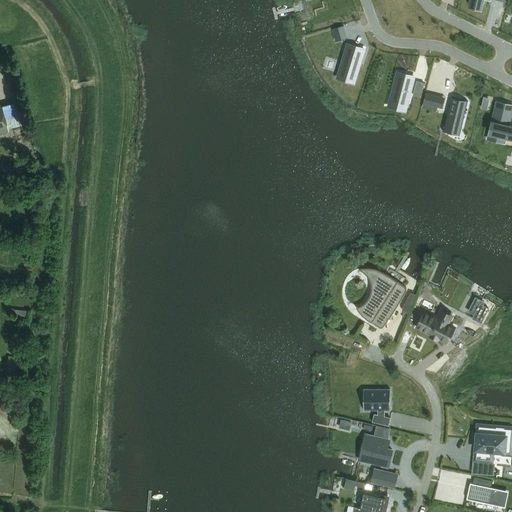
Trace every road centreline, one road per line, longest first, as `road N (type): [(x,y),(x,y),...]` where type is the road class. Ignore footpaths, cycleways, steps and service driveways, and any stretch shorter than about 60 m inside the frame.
road 1 (residential): [(371,356),(418,376),(432,395),(435,448),(415,511)]
road 2 (residential): [(495,71),(443,47),(392,42),(366,0)]
